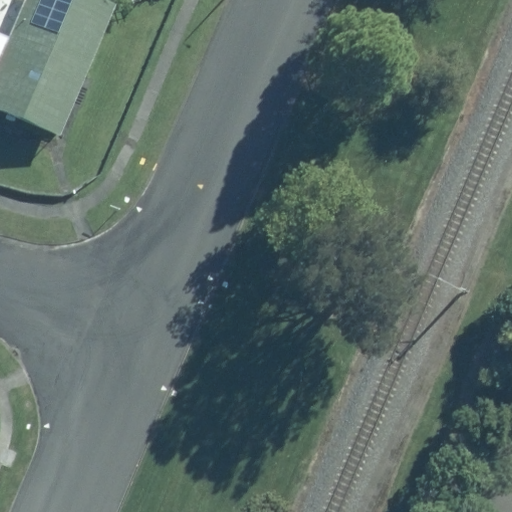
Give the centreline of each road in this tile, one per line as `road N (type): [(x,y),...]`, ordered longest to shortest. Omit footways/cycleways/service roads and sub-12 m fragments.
road 1 (residential): [(138,337),(280,0)]
road 2 (residential): [(64,511),(138,337)]
road 3 (residential): [(0,288),(138,337)]
